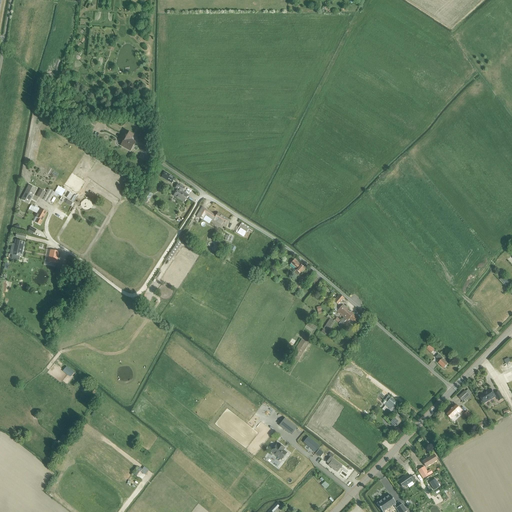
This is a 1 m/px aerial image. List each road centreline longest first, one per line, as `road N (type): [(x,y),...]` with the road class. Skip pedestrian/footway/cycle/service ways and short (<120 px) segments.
road 1 (unclassified): [(453,389),(310,266),(203,193)]
road 2 (unclassified): [(49,215),(53,242),(132,296),(203,193)]
road 3 (tertiary): [(353,492),(453,389)]
